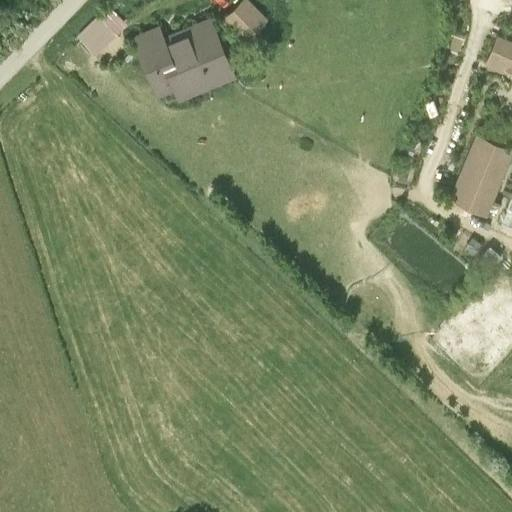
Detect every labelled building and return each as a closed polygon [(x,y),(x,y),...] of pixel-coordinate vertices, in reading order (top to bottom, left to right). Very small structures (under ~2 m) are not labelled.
[(238,0),(223,17),(247,39),(269,16),(252,0),(238,0)] [(103,20),(97,14),(77,33),(95,51),(125,22),(113,10),(103,20)] [(233,72),(207,16),(166,35),(160,21),(130,35),(157,95),(174,87),(178,97),(233,72)] [(511,72),(511,40),(496,34),(485,62),(511,72)] [(447,199),(486,215),(511,154),(511,146),(476,132),(447,199)] [(511,200),(503,223),(511,226),(511,200)] [(498,255),(488,246),(479,257),(489,266),(498,255)]
